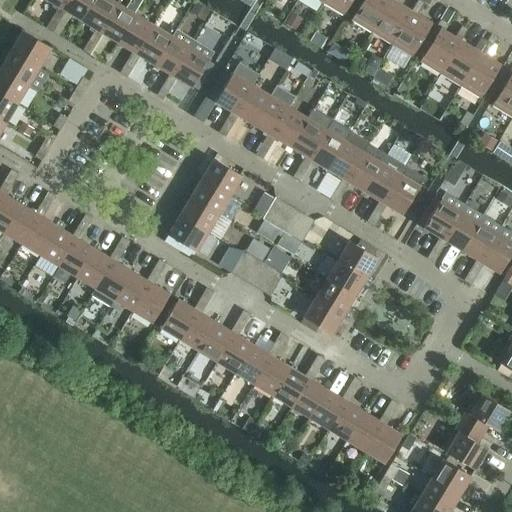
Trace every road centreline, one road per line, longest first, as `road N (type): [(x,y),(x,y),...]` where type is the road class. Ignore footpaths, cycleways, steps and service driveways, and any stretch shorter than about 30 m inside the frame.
road 1 (residential): [(437,346),(404,398),(142,238)]
road 2 (residential): [(205,136),(469,297),(437,346)]
road 3 (residential): [(142,238),(40,176),(110,77),(205,136)]
